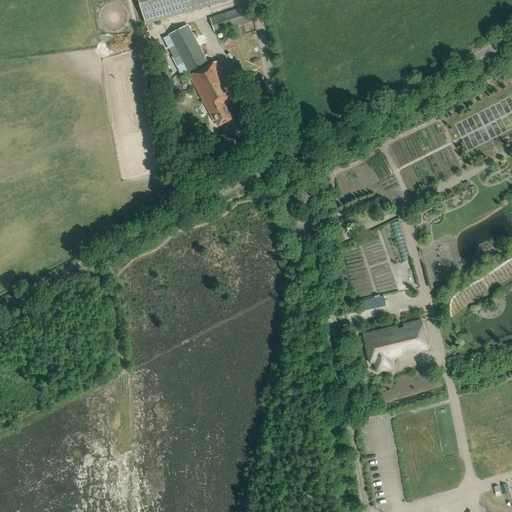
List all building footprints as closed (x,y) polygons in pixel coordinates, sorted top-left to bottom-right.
[(138,0),(146,25),(227,0),(138,0)] [(215,34),(253,21),(247,5),(210,18),(215,34)] [(168,48),(174,45),(190,75),(190,76),(214,121),(215,120),(218,125),(232,118),(225,104),(236,97),(217,61),(208,66),(188,25),(163,38),(168,48)] [(233,39),(228,34),(221,41),(227,46),(233,39)] [(163,98),(175,96),(166,49),(162,49),(163,55),(155,57),(163,98)] [(189,104),(190,96),(181,96),(181,103),(189,104)] [(363,334),(370,363),(375,362),(377,372),(393,368),(391,358),(428,349),(421,320),(403,324),(404,328),(398,330),(397,326),(363,334)]
